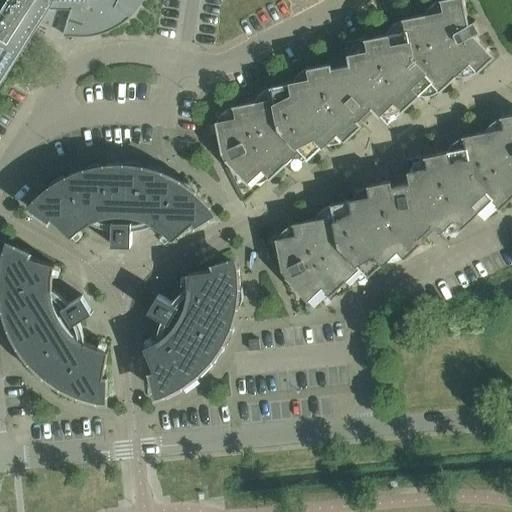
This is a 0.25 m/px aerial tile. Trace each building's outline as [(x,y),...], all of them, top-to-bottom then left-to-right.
[(83,0),(81,0),(73,0),(0,0),(0,86),(44,17),(55,21),(66,26),(63,35),(70,36),(76,36),(82,36),(89,36),(95,35),(101,33),(108,31),(113,28),(119,25),(124,21),(129,17),(134,13),(138,8),(141,2),(142,0),(83,0)] [(221,149),(223,152),(228,162),(247,183),(262,169),(270,178),(300,150),(308,158),(322,145),(322,146),(338,131),(345,140),(362,123),(359,119),(372,107),(388,124),(432,82),(440,90),(469,62),(478,71),(494,56),(474,34),(480,31),(475,20),(469,23),(464,0),(441,0),(443,11),(403,18),(405,30),(365,38),(368,50),(348,53),(349,59),(308,67),(310,77),(289,81),(290,83),(271,86),(273,98),(233,105),(235,117),(216,121),(221,149)] [(334,215),(294,223),(296,235),(276,239),(282,270),(285,277),(308,300),(322,286),(330,295),(360,267),(368,276),(398,248),(406,256),(436,228),(448,241),(492,199),(501,208),(511,197),(511,114),(501,117),(504,128),(464,136),(466,147),(406,159),(410,182),(392,186),(391,180),(369,184),(372,196),(331,204),(334,215)] [(51,217),(71,237),(80,228),(91,222),(88,217),(98,213),(110,211),(118,210),(118,222),(112,222),(112,244),(131,245),(132,229),(142,227),(153,224),(163,231),(172,240),(173,239),(193,222),(195,225),(210,216),(206,210),(210,206),(211,205),(195,190),(190,195),(178,187),(181,180),(162,171),(143,166),(123,164),(103,165),(103,172),(88,175),(86,169),(66,177),(68,183),(55,191),(51,186),(34,201),(35,201),(39,205),(34,211),(49,221),(51,217)] [(58,294),(52,289),(53,276),(55,264),(29,256),(31,252),(15,245),(12,252),(7,250),(5,250),(1,271),(8,273),(8,288),(1,289),(4,310),(9,328),(18,346),(31,363),(36,359),(47,369),(43,375),(61,387),(65,382),(79,388),(77,395),(98,401),(99,400),(100,395),(107,395),(107,377),(103,377),(108,350),(96,347),(85,342),(83,347),(73,340),(65,332),(59,325),(64,322),(64,323),(70,319),(73,324),(92,312),(82,296),(68,304),(63,299),(58,294)] [(215,270),(187,273),(188,287),(194,287),(192,298),(189,310),(186,317),(175,311),(178,306),(159,295),(149,312),(163,320),(160,330),(158,341),(144,347),(155,373),(150,374),(154,390),(161,389),(164,395),(183,385),(180,378),(192,369),(197,374),(212,360),(223,344),(232,326),(237,306),(231,304),(232,289),(239,288),(239,267),(237,267),(232,267),(230,260),(213,265),(215,270)] [(260,349),(259,339),(248,340),(250,350),(260,349)]
